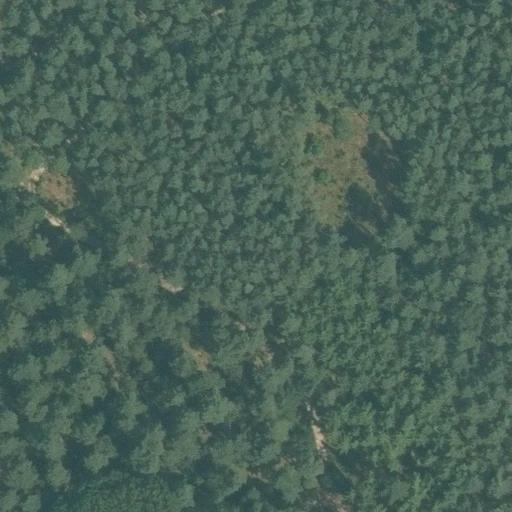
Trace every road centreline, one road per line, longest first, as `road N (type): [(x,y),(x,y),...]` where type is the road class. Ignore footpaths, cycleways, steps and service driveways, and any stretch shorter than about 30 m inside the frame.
road 1 (track): [(238,0),(11,196)]
road 2 (track): [(0,476),(13,491),(130,501)]
